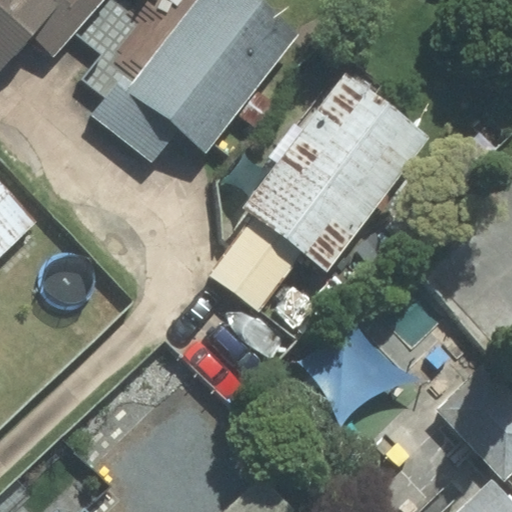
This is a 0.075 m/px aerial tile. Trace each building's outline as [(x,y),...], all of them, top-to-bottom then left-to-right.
[(0,0),(0,70),(31,35),(62,0),(0,0)] [(103,0),(62,0),(31,35),(54,55),(103,0)] [(207,151),(299,35),(254,0),(199,0),(133,83),(128,90),(178,129),(207,151)] [(429,136),(348,74),(246,206),(257,215),(211,275),(258,311),(304,251),(328,269),(429,136)] [(123,75),(92,115),(153,162),(178,129),(128,90),(133,83),(123,75)] [(0,256),(36,222),(0,185),(0,256)] [(511,470),(511,395),(486,366),(435,412),(498,483),(511,470)] [(289,511),(294,508),(261,476),(225,511),(289,511)] [(511,511),(511,503),(492,482),(460,511),(511,511)]
